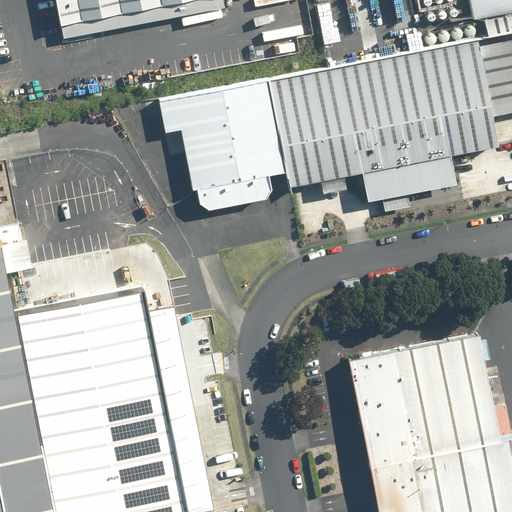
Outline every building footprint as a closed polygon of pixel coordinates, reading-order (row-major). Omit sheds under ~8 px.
[(52,0),(60,37),(223,6),(221,0),(52,0)] [(455,14),(456,12),(456,11),(456,9),(455,8),(453,7),(452,7),(450,7),(449,8),(448,9),(448,11),(448,12),(449,14),(450,15),(452,15),(453,15),(455,14)] [(443,16),(444,14),(445,13),(444,11),(444,10),(442,9),(441,8),(439,9),(438,10),(437,11),(436,13),(437,14),(438,15),(439,16),(440,17),(442,16),(443,16)] [(432,18),(433,17),(433,15),(433,13),(432,12),(431,11),(429,11),(428,11),(426,12),(425,13),(425,15),(425,16),(426,18),(427,19),(429,19),(431,19),(432,18)] [(511,13),(482,19),(485,34),(511,28),(511,13)] [(406,35),(408,48),(475,36),(472,23),(406,35)] [(475,36),(155,99),(161,131),(177,127),(189,188),(193,188),(196,201),(205,207),(262,196),(268,187),(265,174),(284,170),(287,184),(359,170),(365,199),(380,196),(383,210),(408,205),(405,191),(454,181),(448,153),(496,143),(475,36)] [(0,511),(186,511),(142,292),(10,319),(0,271),(30,265),(24,237),(0,241),(0,511)] [(375,511),(511,511),(511,432),(496,436),(481,357),(488,356),(484,337),(477,339),(476,333),(346,358),(375,511)]
